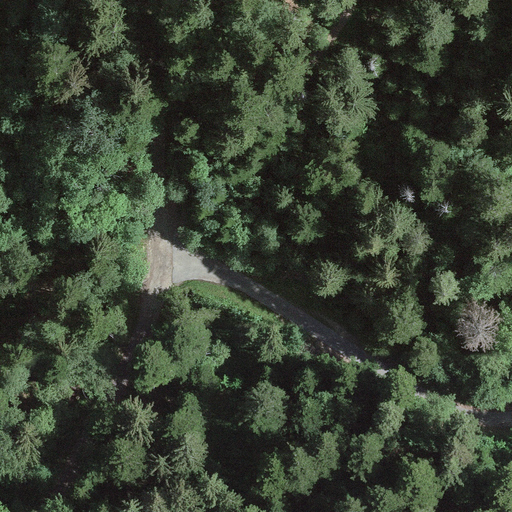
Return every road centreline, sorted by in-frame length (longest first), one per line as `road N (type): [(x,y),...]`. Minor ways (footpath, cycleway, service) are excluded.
road 1 (track): [(165,227),(182,250),(398,385),(447,411),(511,419)]
road 2 (track): [(159,185),(165,227),(56,511)]
road 3 (track): [(158,0),(159,185)]
